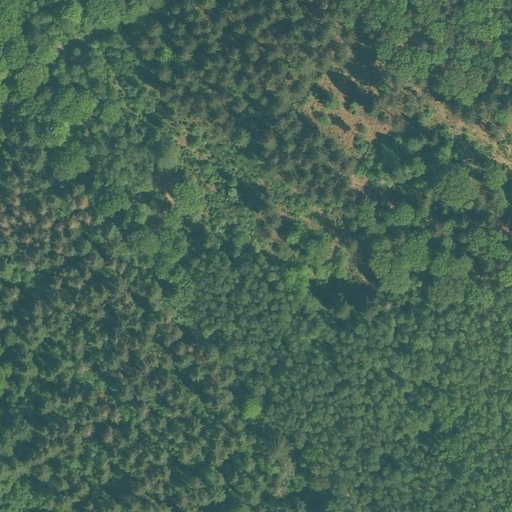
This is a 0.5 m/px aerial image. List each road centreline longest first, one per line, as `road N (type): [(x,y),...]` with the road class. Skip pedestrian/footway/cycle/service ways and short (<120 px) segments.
road 1 (track): [(334,511),(6,72)]
road 2 (track): [(6,72),(157,5)]
